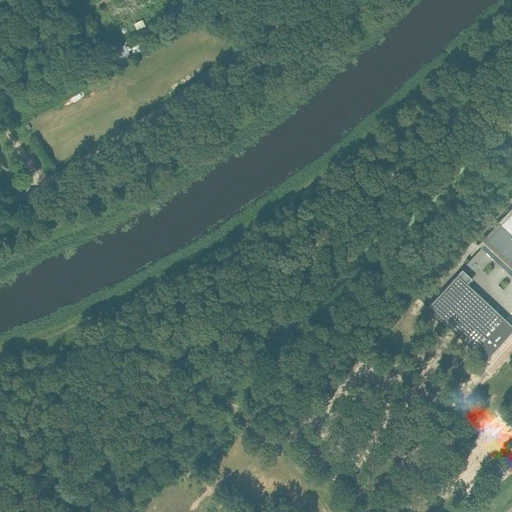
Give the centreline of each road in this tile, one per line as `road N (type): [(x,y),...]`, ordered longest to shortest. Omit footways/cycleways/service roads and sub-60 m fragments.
road 1 (track): [(511,69),(30,500)]
road 2 (unclassified): [(11,197),(158,111),(307,0)]
